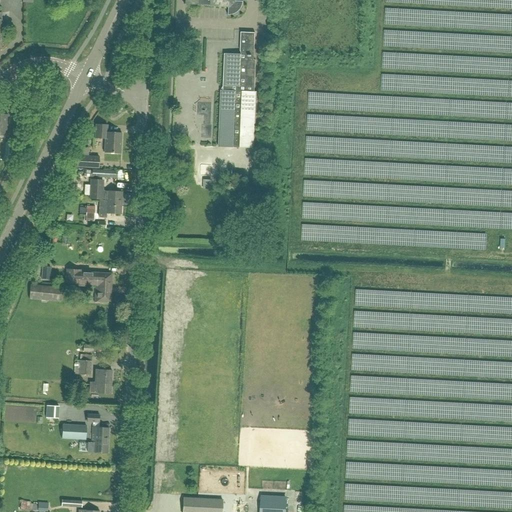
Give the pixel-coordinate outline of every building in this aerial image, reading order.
[(186,0),(186,5),(210,6),(210,7),(229,7),(228,15),(230,15),(231,15),(233,15),(234,14),(235,14),(237,13),(238,12),(239,11),(240,10),(241,9),(242,7),(242,6),(243,5),(243,3),(243,2),(235,1),(235,0),(186,0)] [(224,54),(223,86),(224,86),(223,91),(221,91),(218,147),(255,149),(257,92),(254,92),(256,60),(254,60),(255,34),(255,33),(241,32),(240,51),(241,51),(241,55),(224,54)] [(95,125),(95,138),(105,139),(104,153),(121,153),(122,133),(107,133),(107,125),(95,125)] [(75,156),(74,167),(98,168),(99,157),(75,156)] [(92,169),(91,177),(115,179),(116,170),(92,169)] [(89,200),(99,200),(99,199),(110,200),(110,205),(120,206),(121,193),(105,192),(105,193),(102,193),(103,181),(90,180),(89,200)] [(120,215),(120,206),(110,205),(110,200),(99,199),(99,200),(98,218),(106,219),(107,214),(120,215)] [(84,215),(84,216),(83,221),(94,221),(95,206),(86,206),(86,209),(80,209),(80,215),(84,215)] [(51,267),(42,267),(41,280),(50,280),(51,267)] [(95,275),(84,274),(84,270),(67,269),(66,283),(78,284),(78,285),(95,286),(94,288),(111,289),(111,274),(96,274),(95,275)] [(61,287),(30,285),(29,300),(59,303),(61,287)] [(111,289),(94,288),(94,302),(110,303),(111,289)] [(92,362),(79,361),(74,361),(74,374),(91,375),(92,362)] [(111,370),(96,369),(95,369),(94,383),(89,383),(89,392),(110,393),(111,370)] [(99,415),(87,415),(86,422),(99,423),(99,415)] [(86,426),(65,425),(65,438),(85,439),(86,426)] [(87,443),(87,452),(107,453),(108,428),(92,428),(91,443),(87,443)] [(261,496),(259,511),(286,511),(287,497),(261,496)] [(175,505),(175,497),(167,498),(168,505),(175,505)] [(183,497),(183,511),(210,511),(211,502),(202,502),(202,497),(183,497)] [(61,507),(81,508),(82,501),(61,500),(61,507)] [(31,502),(21,501),(20,510),(30,511),(30,510),(38,510),(38,511),(47,511),(48,503),(38,502),(38,504),(31,504),(31,502)] [(211,511),(224,511),(224,503),(211,503),(211,511)]
